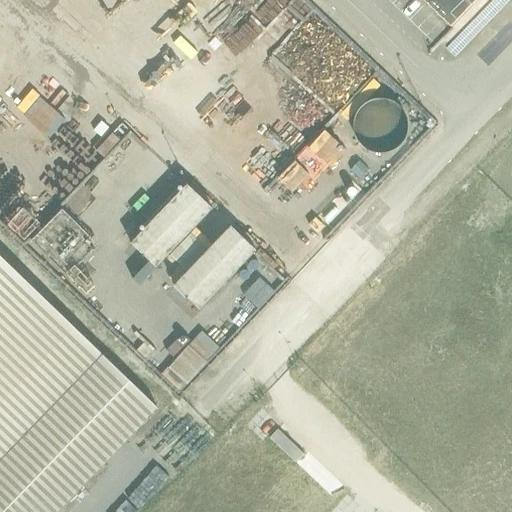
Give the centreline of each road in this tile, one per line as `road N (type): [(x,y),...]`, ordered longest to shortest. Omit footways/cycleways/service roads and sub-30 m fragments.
road 1 (unclassified): [(473,113),(248,353)]
road 2 (unclassified): [(473,113),(350,0)]
